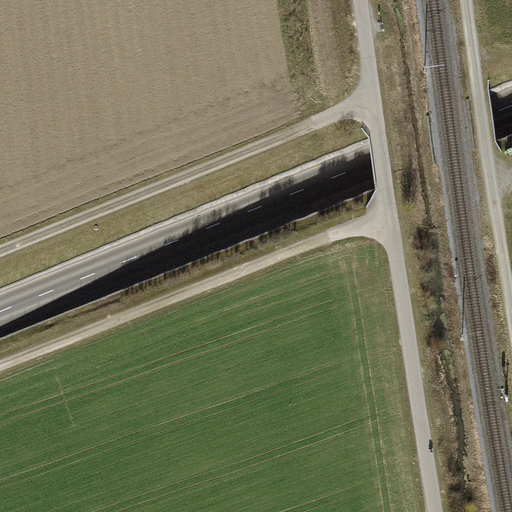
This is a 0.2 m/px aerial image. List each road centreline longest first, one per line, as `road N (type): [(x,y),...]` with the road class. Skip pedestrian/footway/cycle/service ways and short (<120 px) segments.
road 1 (tertiary): [(511,108),(0,312)]
road 2 (track): [(0,368),(390,214)]
road 3 (track): [(0,252),(374,102)]
road 4 (track): [(467,0),(511,297)]
